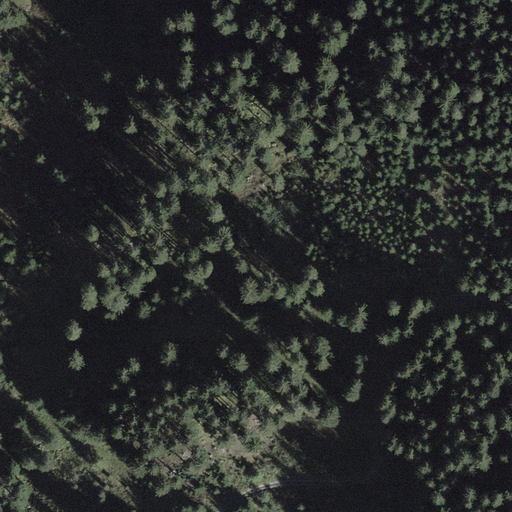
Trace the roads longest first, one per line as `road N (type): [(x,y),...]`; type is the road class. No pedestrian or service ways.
road 1 (track): [(511,312),(451,297),(385,357),(369,383),(381,447),(370,472),(337,483),(255,487),(223,511)]
road 2 (track): [(385,357),(326,321),(237,331),(139,326),(77,375),(0,400)]
